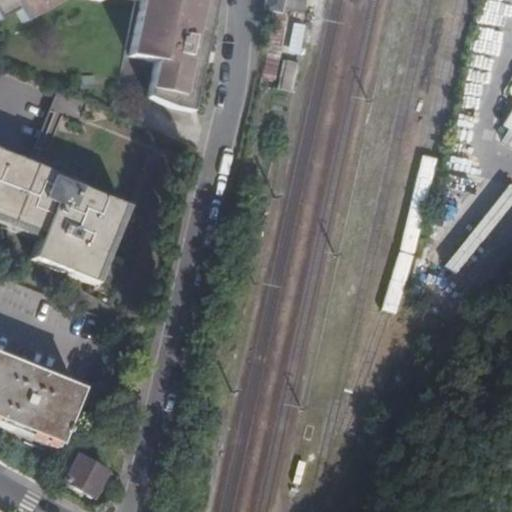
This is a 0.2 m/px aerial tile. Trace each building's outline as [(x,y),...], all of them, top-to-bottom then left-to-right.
[(134,0),(115,81),(147,88),(165,92),(162,103),(170,107),(188,111),(201,60),(190,57),(188,62),(183,61),(186,51),(195,48),(197,41),(205,43),(214,0),(0,0),(0,14),(14,6),(21,19),(54,0),(134,0)] [(265,0),(264,9),(303,12),(304,0),(265,0)] [(201,60),(205,43),(197,41),(195,48),(186,51),(183,61),(188,62),(190,57),(201,60)] [(283,62),(280,90),(291,92),(295,64),(283,62)] [(144,95),(162,103),(165,92),(147,88),(144,95)] [(105,240),(148,128),(59,89),(28,166),(0,154),(0,221),(11,226),(12,222),(29,229),(28,231),(39,235),(31,259),(87,280),(93,266),(95,267),(100,253),(98,252),(103,239),(105,240)] [(484,212),(471,202),(447,232),(461,243),(443,265),(457,277),(511,207),(511,189),(506,184),(484,212)] [(104,347),(114,321),(0,275),(0,421),(57,444),(78,392),(87,395),(94,375),(98,377),(108,349),(104,347)] [(106,470),(77,455),(74,460),(63,482),(91,497),(106,470)]
